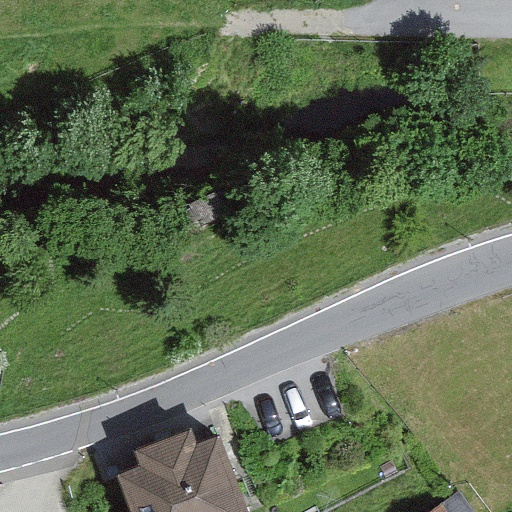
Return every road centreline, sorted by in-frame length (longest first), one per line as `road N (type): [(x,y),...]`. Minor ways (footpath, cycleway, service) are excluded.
road 1 (tertiary): [(511,264),(198,389),(0,452)]
road 2 (residential): [(511,23),(348,23)]
